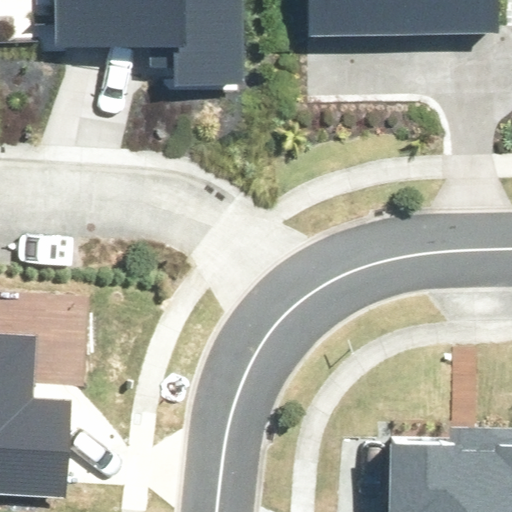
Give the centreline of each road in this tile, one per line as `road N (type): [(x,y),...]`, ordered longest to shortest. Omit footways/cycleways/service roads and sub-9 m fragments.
road 1 (residential): [(283,314),(226,254),(161,209),(0,200)]
road 2 (residential): [(283,314),(351,267),(511,244)]
road 3 (residential): [(214,511),(241,381),(283,314)]
